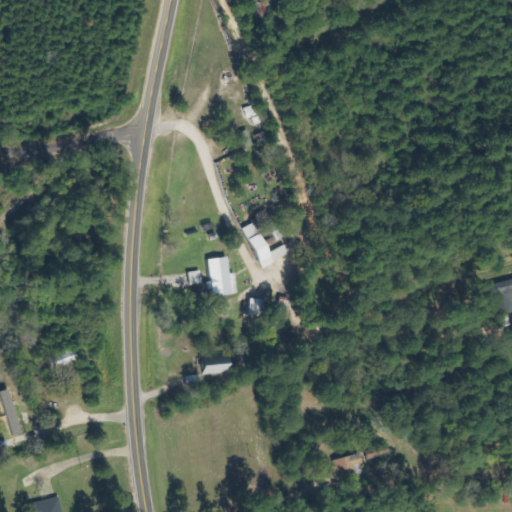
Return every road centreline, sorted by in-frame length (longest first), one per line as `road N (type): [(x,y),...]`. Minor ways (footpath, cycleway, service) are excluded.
road 1 (secondary): [(144,511),(124,315),(134,179),(166,0)]
road 2 (residential): [(143,124),(58,149),(0,151)]
